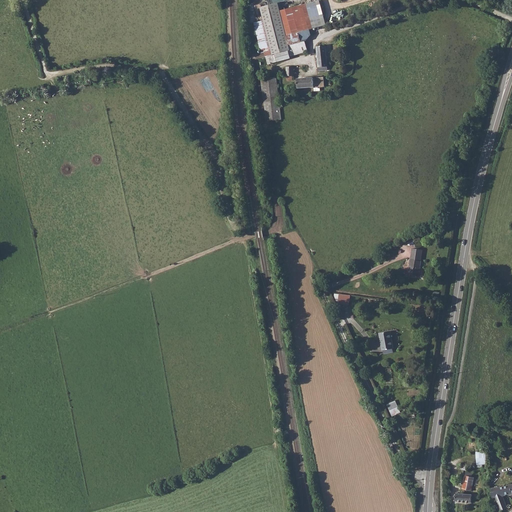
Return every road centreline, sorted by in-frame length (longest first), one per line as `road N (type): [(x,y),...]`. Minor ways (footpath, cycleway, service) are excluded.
road 1 (track): [(21,0),(48,73),(92,63),(152,73),(208,149),(228,213),(250,237),(269,232),(278,216),(254,54)]
road 2 (secondary): [(428,511),(472,207),(511,66)]
road 3 (track): [(250,237),(0,329)]
road 4 (track): [(326,289),(413,472),(430,475)]
road 5 (unclassified): [(436,0),(316,45)]
